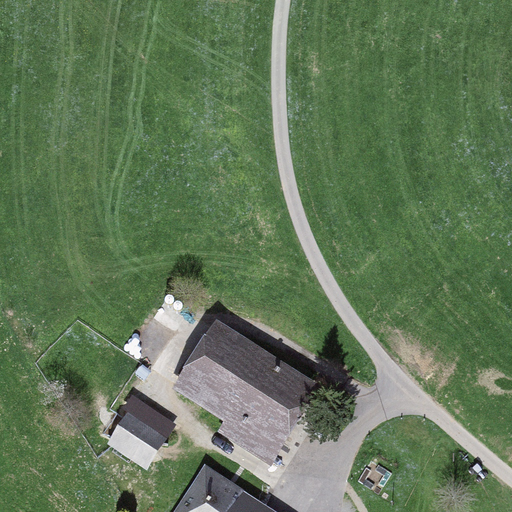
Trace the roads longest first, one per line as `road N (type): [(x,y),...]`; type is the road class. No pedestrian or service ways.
road 1 (track): [(283,0),(279,131),(313,253),(358,331),(408,392),(511,478)]
road 2 (track): [(318,476),(284,483),(194,437),(168,414),(163,381),(185,341)]
road 3 (track): [(371,408),(321,361),(236,320),(195,318),(185,341)]
road 4 (track): [(405,388),(371,408),(347,450),(318,476),(314,511)]
